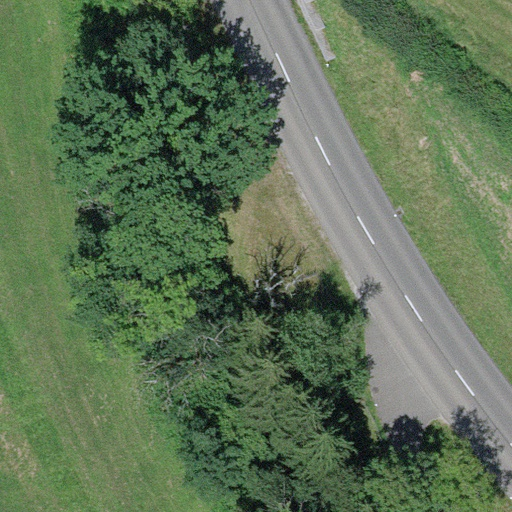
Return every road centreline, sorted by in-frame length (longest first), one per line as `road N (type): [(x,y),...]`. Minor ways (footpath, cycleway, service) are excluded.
road 1 (tertiary): [(240,0),(369,260),(511,465)]
road 2 (track): [(444,511),(408,457),(393,410),(388,377),(411,323)]
